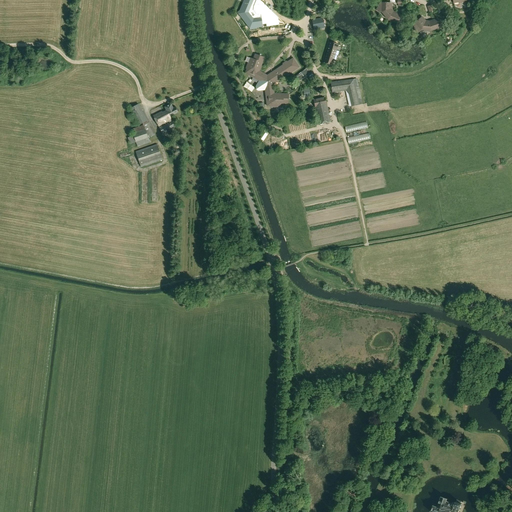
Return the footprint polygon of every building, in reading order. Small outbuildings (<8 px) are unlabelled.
[(244,0),(240,11),(237,13),(250,29),(256,29),(257,28),(263,27),(262,19),(265,19),(264,14),(257,15),(254,11),(254,6),(256,0),(244,0)] [(382,12),(385,16),(391,10),(390,9),(391,9),(391,3),(380,3),(377,9),(379,12),(382,12)] [(391,10),(385,16),(388,19),(397,24),(401,15),(392,11),(391,10)] [(421,30),(426,31),(427,22),(426,22),(426,21),(422,17),(414,25),(415,32),(419,32),(421,30)] [(311,20),(314,30),(325,28),(322,18),(311,20)] [(427,22),(426,31),(430,31),(440,28),(437,19),(428,23),(427,22)] [(247,69),(245,74),(251,76),(251,77),(258,81),(255,86),(254,88),(255,90),(256,92),(258,92),(265,91),(266,100),(267,100),(267,101),(267,106),(272,106),(272,107),(278,107),(283,107),(283,104),(288,104),(289,94),(274,94),(273,85),(299,68),(293,59),(287,63),(286,62),(283,64),(283,65),(267,76),(259,72),(264,58),(255,55),(253,60),(251,59),(249,64),(248,63),(246,69),(247,69)] [(312,72),(308,67),(294,78),(298,83),(312,72)] [(341,81),(331,83),(332,92),(351,90),(352,95),(360,93),(358,84),(357,79),(345,81),(341,81)] [(360,93),(352,95),(354,107),(363,105),(360,93)] [(325,98),(314,100),(319,125),(331,122),(325,98)] [(162,112),(153,116),(157,124),(159,127),(169,122),(172,120),(170,117),(178,113),(178,112),(178,111),(177,108),(176,108),(173,109),(171,105),(165,108),(167,111),(162,113),(162,112)] [(145,149),(128,115),(116,121),(134,155),(145,149)] [(364,122),(348,128),(349,132),(365,126),(364,122)] [(105,149),(123,183),(134,177),(117,143),(105,149)] [(166,194),(167,156),(155,155),(153,194),(166,194)] [(431,511),(462,511),(465,506),(464,505),(465,502),(464,501),(463,503),(461,502),(457,500),(456,502),(455,503),(453,503),(453,504),(446,502),(447,499),(442,497),(438,507),(434,506),(432,511),(431,511)]
